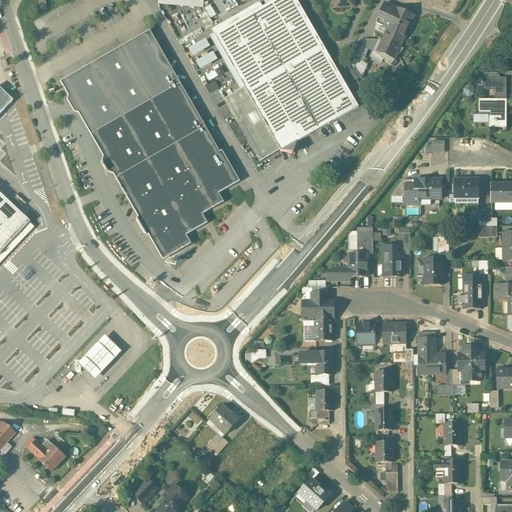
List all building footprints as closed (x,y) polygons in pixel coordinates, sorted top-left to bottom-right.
[(358,107),(296,0),(277,0),(263,8),(260,3),(212,31),(215,36),(246,92),(225,103),(260,164),(358,107)] [(336,0),(334,2),(335,9),(354,7),(353,0),(336,0)] [(377,19),(384,23),(381,27),(387,30),(397,8),(385,3),(377,19)] [(387,30),(377,52),(395,60),(415,17),(397,8),(387,30)] [(89,16),(79,20),(87,39),(97,35),(89,16)] [(97,31),(107,28),(105,23),(95,26),(97,31)] [(235,181),(150,32),(64,81),(69,91),(70,91),(75,99),(70,102),(75,110),(79,108),(84,116),(88,123),(94,134),(95,134),(109,160),(105,163),(110,171),(114,168),(144,221),(140,223),(145,231),(149,229),(164,256),(187,243),(182,234),(203,222),(198,214),(219,201),(214,193),(235,181)] [(206,40),(188,49),(192,57),(210,48),(206,40)] [(368,50),(354,44),(348,56),(363,63),(368,50)] [(199,70),(218,62),(214,54),(196,62),(199,70)] [(216,71),(207,75),(210,81),(219,77),(216,71)] [(482,72),(477,72),(471,79),(471,80),(482,79),(482,72)] [(499,78),(482,79),(482,91),(494,91),(494,100),(506,100),(506,78),(499,78)] [(216,81),(207,87),(211,94),(220,88),(216,81)] [(0,253),(29,223),(0,195),(0,114),(12,101),(0,89),(0,253)] [(494,100),(479,100),(479,114),(489,114),(489,121),(489,128),(506,128),(506,100),(494,100)] [(433,145),(426,145),(426,153),(446,152),(445,140),(433,141),(433,145)] [(441,180),(418,180),(418,181),(418,200),(431,200),(441,199),(441,180)] [(478,180),(455,180),(455,204),(478,204),(478,180)] [(418,181),(402,181),(391,197),(404,197),(404,205),(419,205),(419,200),(418,200),(418,181)] [(511,184),(491,185),(491,203),(511,203),(511,184)] [(421,207),(403,207),(403,216),(421,216),(421,207)] [(485,223),(479,223),(479,228),(497,227),(497,219),(492,219),(492,223),(485,223)] [(479,228),(479,238),(497,238),(497,227),(479,228)] [(511,233),(503,233),(503,262),(511,261),(511,233)] [(410,234),(401,234),(401,250),(410,250),(410,234)] [(367,254),(366,235),(357,235),(357,255),(367,254)] [(449,238),(438,238),(438,256),(449,256),(449,238)] [(357,255),(349,255),(349,269),(349,278),(367,277),(367,255),(367,254),(357,255)] [(402,254),(383,254),(383,277),(402,277),(402,254)] [(442,260),(425,260),(425,285),(443,285),(442,260)] [(349,269),(334,269),(327,276),(327,282),(349,282),(349,278),(349,269)] [(482,277),(464,277),(464,300),(482,300),(482,277)] [(511,286),(495,286),(495,297),(503,297),(503,299),(508,299),(508,293),(511,293),(511,286)] [(327,288),(312,288),(312,303),(304,303),(302,303),(302,322),(315,322),(315,342),(332,342),(332,319),(334,319),(334,302),(327,302),(327,288)] [(312,288),(304,288),(304,303),(312,303),(312,288)] [(374,325),(357,326),(358,346),(374,345),(375,345),(375,329),(374,325)] [(406,325),(383,325),(383,329),(383,344),(406,344),(406,325)] [(383,329),(375,329),(375,345),(374,345),(374,347),(383,347),(383,344),(383,329)] [(104,336),(77,364),(95,381),(122,352),(104,336)] [(419,340),(418,340),(419,356),(431,356),(431,351),(436,347),(435,340),(419,340)] [(473,351),(473,349),(462,349),(462,355),(459,355),(459,370),(459,372),(460,382),(481,382),(481,372),(484,372),(484,354),(480,354),(480,351),(473,351)] [(254,359),(267,360),(267,351),(254,350),(254,359)] [(317,371),(316,354),(304,354),(304,371),(317,371)] [(332,354),(316,354),(317,371),(317,376),(333,376),(332,354)] [(432,358),(431,356),(419,356),(419,376),(445,375),(445,371),(445,355),(436,356),(436,358),(432,358)] [(511,388),(511,370),(497,371),(498,389),(511,388)] [(392,373),(376,373),(376,393),(384,393),(392,393),(392,373)] [(333,392),(317,392),(317,411),(317,412),(329,412),(333,412),(333,392)] [(498,392),(490,392),(490,408),(498,408),(498,392)] [(384,405),(384,393),(376,393),(376,405),(384,405)] [(480,413),(480,404),(469,404),(469,413),(480,413)] [(238,422),(222,407),(210,420),(226,435),(238,422)] [(385,411),(376,411),(376,431),(392,431),(392,411),(385,411)] [(445,424),(446,415),(437,414),(437,424),(445,424)] [(3,423),(0,426),(0,449),(6,443),(14,434),(3,423)] [(460,424),(444,424),(444,447),(451,447),(460,446),(460,424)] [(41,446),(36,441),(35,441),(33,438),(25,446),(28,449),(39,460),(51,472),(65,457),(53,446),(47,440),(41,446)] [(218,443),(212,450),(218,455),(228,444),(222,438),(218,443)] [(213,439),(207,446),(212,450),(218,443),(213,439)] [(11,448),(6,443),(0,449),(0,452),(4,456),(11,448)] [(393,463),(392,443),(376,443),(377,463),(393,463)] [(511,462),(500,462),(500,481),(510,481),(511,481),(511,462)] [(444,463),(436,463),(436,472),(444,472),(444,463)] [(460,463),(444,463),(444,472),(445,485),(452,485),(461,485),(460,463)] [(170,474),(165,479),(171,484),(175,478),(170,474)] [(157,490),(147,480),(133,495),(143,505),(157,490)] [(330,497),(311,480),(299,493),(308,501),(307,502),(317,511),(330,497)] [(174,486),(164,497),(167,500),(161,506),(156,511),(179,511),(180,511),(177,509),(187,499),(174,486)] [(460,511),(461,502),(445,503),(444,511),(460,511)] [(352,510),(344,503),(340,507),(346,511),(350,510),(351,511),(352,510)]
